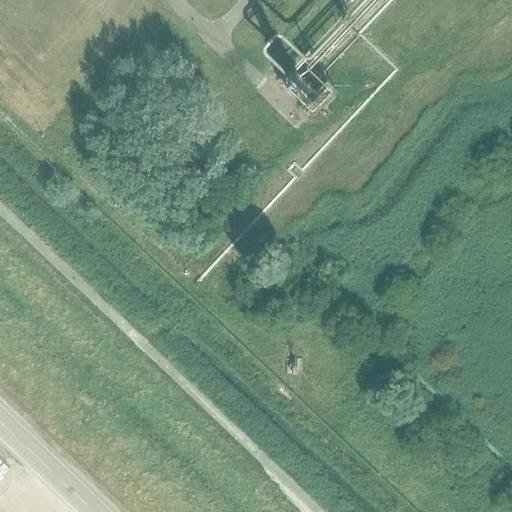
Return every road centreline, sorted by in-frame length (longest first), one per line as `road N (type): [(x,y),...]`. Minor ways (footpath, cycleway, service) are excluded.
road 1 (unclassified): [(319,511),(0,210)]
road 2 (unclassified): [(100,511),(0,419)]
